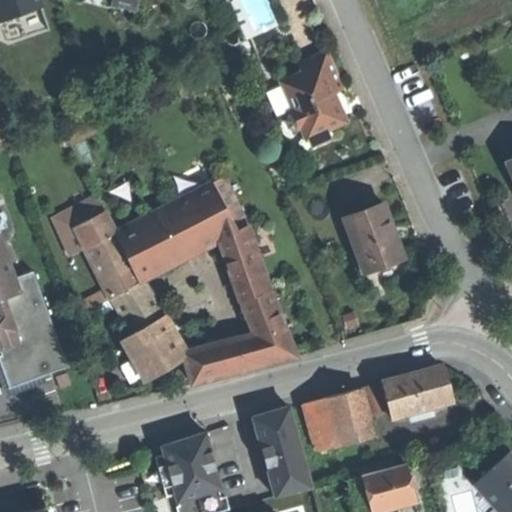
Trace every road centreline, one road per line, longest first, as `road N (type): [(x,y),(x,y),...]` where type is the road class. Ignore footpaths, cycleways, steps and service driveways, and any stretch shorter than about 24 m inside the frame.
road 1 (tertiary): [(465,343),(424,345),(0,456)]
road 2 (residential): [(477,303),(344,0)]
